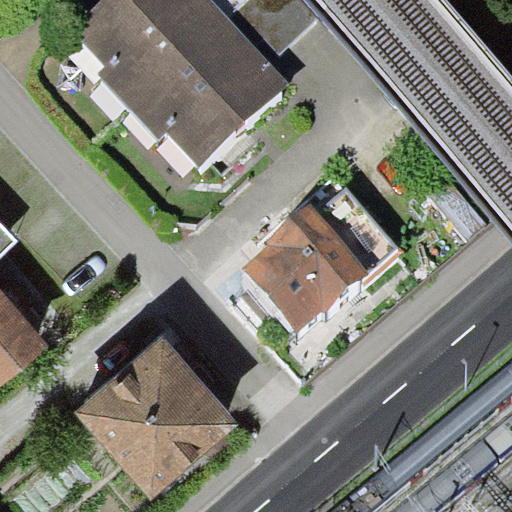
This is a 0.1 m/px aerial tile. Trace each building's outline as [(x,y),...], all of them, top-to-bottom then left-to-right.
[(159,148),(167,140),(198,175),(291,93),(253,51),(206,0),(110,0),(72,35),(104,70),(95,78),(159,148)] [(206,0),(253,51),(264,42),(280,59),(315,27),(290,0),(206,0)] [(265,254),(240,276),(265,305),(295,340),(318,320),(321,324),(401,255),(348,194),(316,222),(307,210),(261,249),(265,254)] [(0,251),(18,234),(0,214),(0,251)] [(51,346),(0,287),(0,388),(1,389),(51,346)] [(79,415),(150,501),(241,428),(199,373),(170,337),(79,415)]
